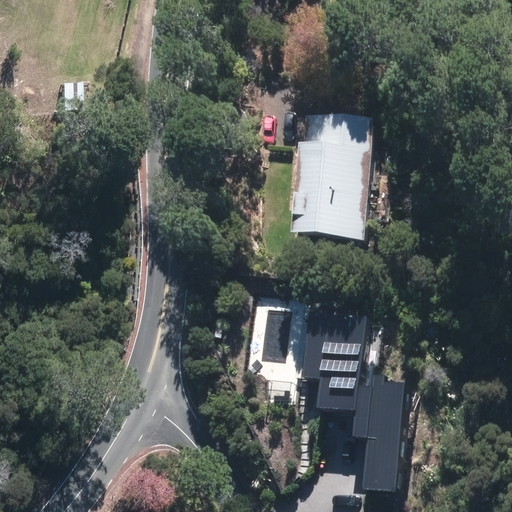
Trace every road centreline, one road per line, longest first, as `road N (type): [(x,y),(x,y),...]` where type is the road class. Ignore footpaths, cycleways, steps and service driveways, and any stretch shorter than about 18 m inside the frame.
road 1 (tertiary): [(180,0),(171,44),(161,295),(143,399)]
road 2 (unclassified): [(237,511),(217,471),(143,399)]
road 3 (tertiary): [(143,399),(64,511)]
